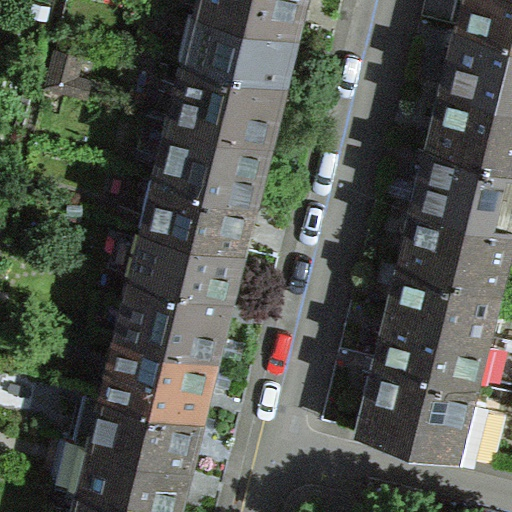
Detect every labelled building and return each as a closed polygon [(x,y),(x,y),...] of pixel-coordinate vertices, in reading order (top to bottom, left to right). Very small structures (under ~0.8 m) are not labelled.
[(299,0),(195,0),(194,5),(207,8),(292,29),(295,16),(299,0)] [(460,22),(511,35),(511,0),(465,0),(463,11),(460,22)] [(292,29),(207,8),(195,56),(281,77),(284,64),(292,29)] [(440,80),(511,98),(511,35),(460,22),(454,46),(449,44),(443,69),(440,80)] [(74,74),(80,53),(56,48),(47,82),(86,92),(89,78),(74,74)] [(195,56),(182,53),(175,80),(188,83),(180,116),(271,138),(275,124),(280,101),(275,100),(281,77),(195,56)] [(433,129),(431,141),(511,160),(511,98),(440,80),(431,116),(436,118),(433,129)] [(271,138),(180,116),(167,112),(153,172),(251,197),(254,183),(257,174),(262,175),(271,138)] [(511,223),(511,160),(431,141),(425,164),(420,163),(414,187),(411,199),(511,223)] [(153,172),(141,220),(239,245),(243,230),(251,197),(153,172)] [(401,259),(500,283),(511,233),(511,223),(411,199),(402,235),(407,236),(405,246),(401,259)] [(231,279),(239,245),(141,220),(129,268),(227,293),(231,279)] [(393,295),(390,307),(488,331),(500,283),(401,259),(393,295)] [(122,296),(135,299),(127,331),(218,354),(221,340),(227,317),(222,316),(227,293),(129,268),(122,296)] [(381,341),(378,354),(476,379),(488,331),(390,307),(381,341)] [(218,354),(127,331),(119,364),(106,361),(99,388),(198,412),(201,398),(203,390),(209,391),(218,354)] [(358,413),(355,426),(458,451),(476,379),(378,354),(373,375),(367,374),(358,413)] [(87,385),(75,433),(88,436),(186,460),(189,448),(198,412),(99,388),(87,385)] [(177,498),(186,460),(88,436),(76,484),(174,508),(177,498)] [(71,505),(69,511),(71,511),(173,511),(174,508),(76,484),(73,497),(65,495),(63,503),(71,505)]
